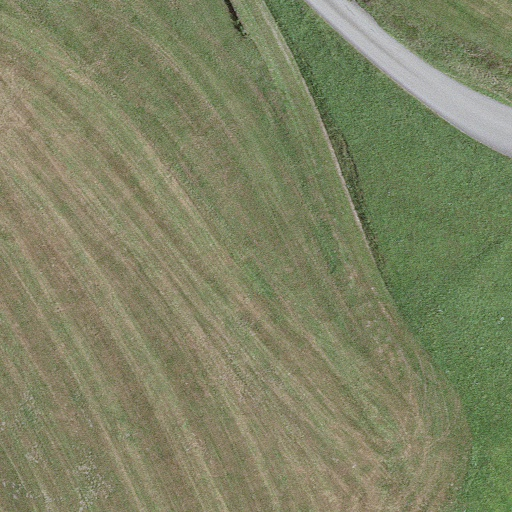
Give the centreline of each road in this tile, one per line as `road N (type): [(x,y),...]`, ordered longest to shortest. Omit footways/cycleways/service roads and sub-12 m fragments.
road 1 (track): [(248,0),(313,121),(407,363)]
road 2 (unclassified): [(511,131),(440,92),(333,0)]
